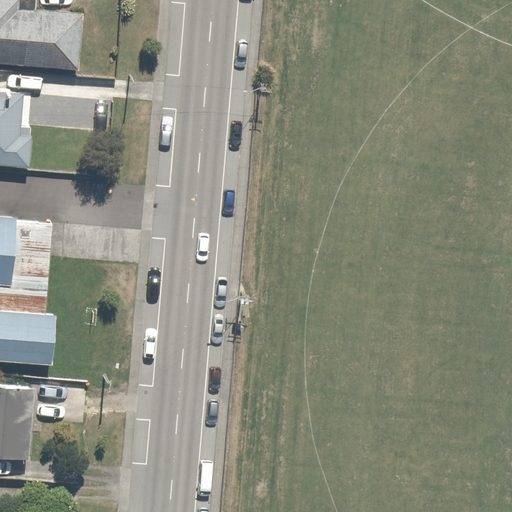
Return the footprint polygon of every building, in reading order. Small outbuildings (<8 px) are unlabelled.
[(0,71),(67,77),(72,23),(9,17),(10,3),(0,2),(0,71)] [(10,140),(11,102),(0,102),(0,177),(22,179),(22,140),(10,140)] [(36,221),(0,218),(0,323),(28,325),(36,221)] [(0,328),(0,371),(36,373),(37,329),(0,328)] [(0,468),(11,470),(17,397),(0,396),(0,468)]
